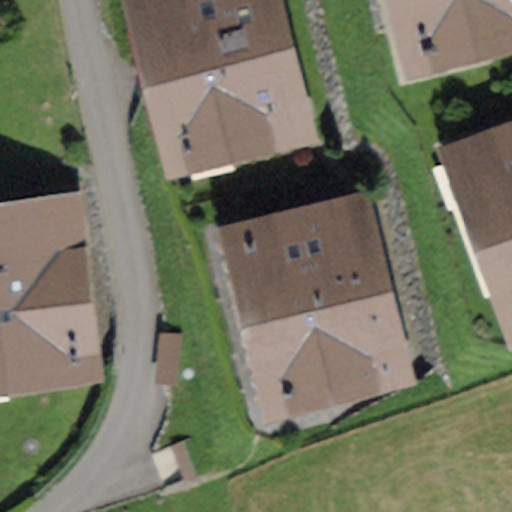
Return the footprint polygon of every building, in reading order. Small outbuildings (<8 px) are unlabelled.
[(263,0),(147,0),(183,148),(293,122),(263,0)] [(511,0),(409,0),(422,50),(511,27),(511,0)] [(511,137),(464,155),(511,284),(511,137)] [(0,366),(80,358),(63,208),(0,215),(0,366)] [(244,237),(282,392),(392,365),(353,209),(244,237)] [(183,336),(165,334),(161,380),(178,382),(183,336)]
